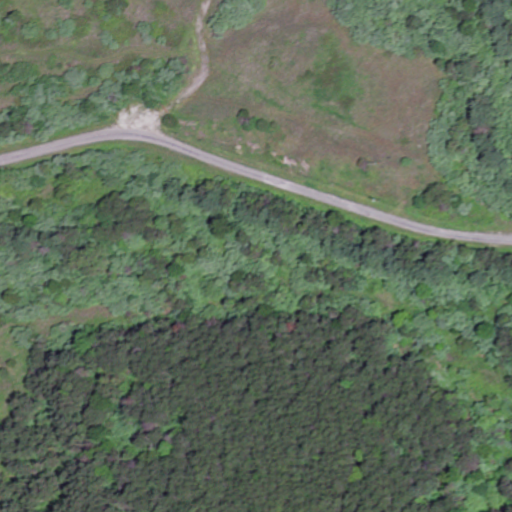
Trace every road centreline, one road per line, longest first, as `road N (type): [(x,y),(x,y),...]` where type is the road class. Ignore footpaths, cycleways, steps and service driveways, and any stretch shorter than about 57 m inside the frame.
road 1 (residential): [(511,239),(438,229),(162,140),(93,139),(0,165)]
road 2 (track): [(209,0),(207,74),(149,121),(143,138)]
